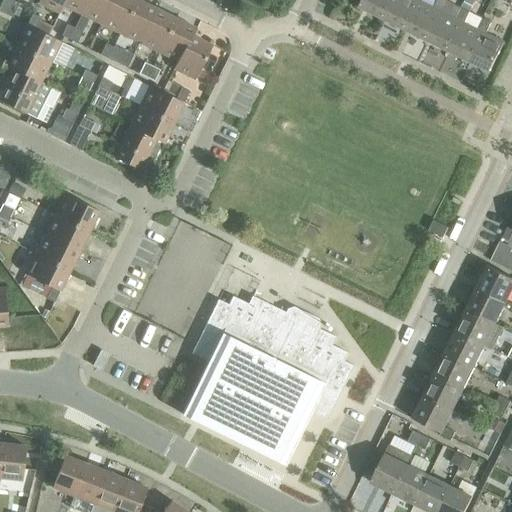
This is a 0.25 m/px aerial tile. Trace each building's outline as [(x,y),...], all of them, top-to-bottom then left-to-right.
[(59,13),(62,6),(61,5),(63,0),(38,0),(37,3),(59,13)] [(63,0),(61,5),(62,6),(81,15),(87,0),(63,0)] [(87,0),(81,15),(100,24),(111,0),(87,0)] [(111,0),(100,24),(119,34),(135,0),(111,0)] [(135,0),(119,34),(139,43),(156,9),(137,0),(135,0)] [(362,0),(359,7),(381,18),(390,0),(362,0)] [(390,0),(381,18),(402,29),(416,0),(390,0)] [(416,0),(402,29),(424,40),(438,11),(433,8),(421,2),(421,0),(416,0)] [(424,40),(446,50),(460,21),(455,19),(442,13),(448,2),(447,2),(443,0),(437,0),(433,8),(438,11),(424,40)] [(473,0),(464,0),(460,8),(469,13),(475,1),(473,0)] [(446,50),(467,61),(481,32),(476,29),(464,23),(469,13),(460,8),(455,19),(460,21),(446,50)] [(139,43),(158,53),(175,19),(156,9),(139,43)] [(32,14),(26,25),(34,29),(40,18),(32,14)] [(158,53),(176,62),(177,62),(191,36),(192,36),(195,29),(175,19),(158,53)] [(481,32),(467,61),(490,72),(504,43),(486,34),(491,23),(482,19),(476,29),(481,32)] [(26,25),(16,46),(50,63),(60,42),(34,29),(26,25)] [(61,36),(68,40),(74,28),(66,25),(61,36)] [(74,28),(68,40),(76,44),(82,32),(74,28)] [(177,62),(176,62),(173,69),(194,80),(211,46),(192,36),(191,36),(177,62)] [(99,55),(107,59),(113,47),(105,44),(99,55)] [(6,66),(13,70),(14,69),(41,82),(50,63),(16,46),(6,66)] [(113,47),(107,59),(115,63),(120,51),(113,47)] [(138,74),(146,78),(152,66),(144,63),(138,74)] [(152,66),(146,78),(154,82),(159,70),(152,66)] [(14,69),(13,70),(0,97),(0,101),(25,114),(41,82),(14,69)] [(84,70),(81,78),(92,83),(96,76),(84,70)] [(92,83),(81,78),(77,86),(88,91),(92,83)] [(101,79),(97,86),(109,92),(113,84),(101,79)] [(109,92),(97,86),(94,94),(105,100),(109,92)] [(149,86),(139,107),(173,123),(183,103),(175,99),(149,86)] [(181,88),(175,99),(183,103),(189,91),(181,88)] [(139,107),(129,126),(156,139),(155,140),(163,144),(173,123),(139,107)] [(61,117),(73,123),(77,115),(65,109),(61,117)] [(82,118),(78,125),(90,131),(93,123),(82,118)] [(156,139),(129,126),(114,158),(140,171),(155,140),(156,139)] [(0,165),(0,173),(8,177),(12,169),(1,164),(0,165)] [(18,172),(14,180),(25,185),(29,178),(18,172)] [(12,183),(7,193),(20,199),(25,189),(12,183)] [(64,195),(54,215),(88,232),(98,212),(64,195)] [(2,204),(0,207),(0,212),(10,217),(13,210),(2,204)] [(10,217),(0,212),(0,222),(6,225),(10,217)] [(54,215),(44,234),(79,251),(88,232),(54,215)] [(428,231),(443,238),(448,228),(434,221),(428,231)] [(44,234),(35,254),(69,271),(79,251),(44,234)] [(491,260),(490,261),(503,268),(511,249),(511,248),(500,242),(491,260)] [(69,271),(35,254),(25,274),(51,287),(45,299),(53,303),(69,271)] [(511,278),(487,266),(476,289),(505,303),(511,289),(511,278)] [(32,280),(27,289),(39,295),(44,286),(32,280)] [(4,288),(0,288),(0,326),(20,325),(19,317),(6,317),(4,288)] [(476,289),(466,310),(495,324),(505,303),(476,289)] [(320,326),(318,319),(293,307),(287,309),(285,313),(251,296),(247,304),(232,296),(228,305),(217,300),(191,353),(207,362),(181,415),(284,465),(310,412),(327,420),(353,366),(343,361),(347,353),(331,345),(335,337),(319,329),(320,326)] [(466,310),(455,332),(484,346),(495,324),(466,310)] [(455,332),(445,353),(474,367),(484,346),(455,332)] [(445,353),(434,375),(463,389),(474,367),(445,353)] [(434,375),(423,396),(452,411),(463,389),(434,375)] [(452,411),(423,396),(412,419),(441,433),(439,436),(450,441),(455,432),(444,427),(452,411)] [(499,396),(495,405),(506,410),(510,401),(499,396)] [(506,410),(495,405),(490,413),(502,419),(506,410)] [(496,419),(490,430),(500,435),(500,434),(505,424),(496,419)] [(407,442),(416,446),(422,435),(413,431),(407,442)] [(422,435),(416,446),(425,450),(430,439),(422,435)] [(2,444),(0,465),(0,478),(21,480),(25,446),(2,444)] [(450,463),(459,467),(465,456),(456,452),(450,463)] [(370,483),(393,494),(407,465),(385,454),(370,483)] [(51,488),(72,496),(85,464),(64,456),(51,488)] [(465,456),(459,467),(468,472),(473,461),(465,456)] [(72,496),(92,504),(105,472),(85,464),(72,496)] [(393,494),(414,504),(429,475),(407,465),(393,494)] [(92,504),(112,511),(125,479),(105,472),(92,504)] [(414,504),(429,511),(437,511),(450,486),(429,475),(414,504)] [(125,479),(112,511),(136,511),(146,487),(125,479)] [(450,486),(437,511),(464,511),(472,497),(450,486)] [(72,496),(68,508),(79,511),(89,511),(92,504),(72,496)] [(163,511),(186,511),(171,501),(163,511)]
